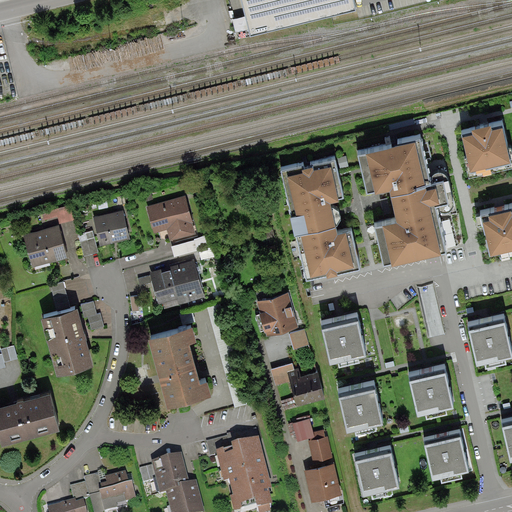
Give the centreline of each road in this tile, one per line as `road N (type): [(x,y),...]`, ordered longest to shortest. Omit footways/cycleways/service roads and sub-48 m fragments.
road 1 (unknown): [(439,268),(465,265),(473,253),(447,117)]
road 2 (residential): [(95,434),(122,339),(107,268)]
